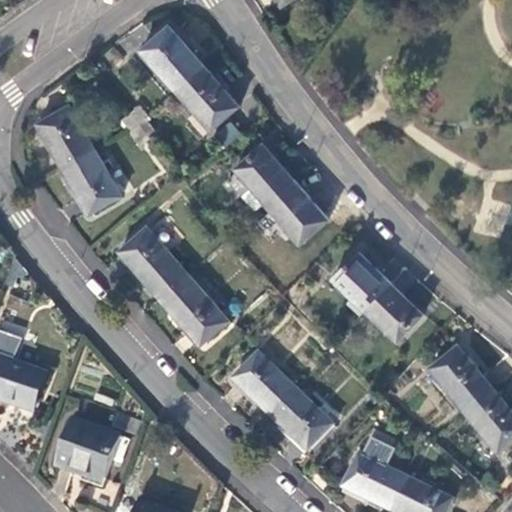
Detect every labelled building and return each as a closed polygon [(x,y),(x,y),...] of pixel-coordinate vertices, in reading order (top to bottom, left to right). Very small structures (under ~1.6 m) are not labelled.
[(177,90),(204,66),(171,28),(143,52),(177,90)] [(241,107),(204,66),(177,90),(214,131),(241,107)] [(144,119),(148,115),(140,106),(131,115),(138,124),(144,119)] [(38,125),(65,170),(96,151),(69,107),(38,125)] [(131,115),(129,112),(121,118),(130,130),(138,124),(131,115)] [(154,133),(144,119),(138,124),(148,137),(149,139),(154,133)] [(138,124),(130,130),(128,131),(138,144),(148,137),(138,124)] [(265,203),(266,202),(294,179),(264,146),(237,169),(253,187),(242,196),(256,212),(265,203)] [(96,151),(65,170),(91,215),(122,197),(96,151)] [(330,220),(294,179),(266,202),(302,245),(330,220)] [(511,227),(493,213),(478,232),(495,246),(505,255),(511,246),(511,227)] [(162,299),(188,276),(147,229),(121,252),(162,299)] [(366,311),(391,284),(359,253),(333,279),(353,299),(349,304),(361,316),(366,311)] [(229,321),(188,276),(162,299),(202,345),(229,321)] [(424,316),(391,284),(366,311),(399,342),(424,316)] [(29,333),(0,323),(0,402),(34,415),(48,375),(19,365),(29,333)] [(466,416),(494,392),(459,350),(431,373),(466,416)] [(235,382),(273,418),(298,392),(259,356),(235,382)] [(298,392),(273,418),(311,454),(336,429),(298,392)] [(511,447),(511,413),(494,392),(466,416),(487,441),(476,451),(489,468),(511,447)] [(122,438),(75,421),(59,467),(75,474),(76,471),(105,481),(122,438)] [(392,511),(407,480),(361,458),(346,490),(392,511)] [(449,511),(454,502),(407,480),(392,511),(393,511),(449,511)] [(169,511),(140,501),(136,511),(169,511)]
